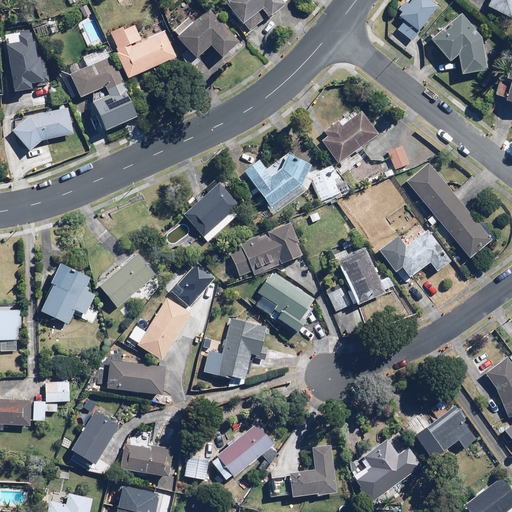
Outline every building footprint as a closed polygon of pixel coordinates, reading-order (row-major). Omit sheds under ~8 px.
[(201,0),(197,0),(170,26),(199,57),(211,45),(222,58),(240,41),(201,0)] [(285,0),(223,0),(244,23),(262,7),(271,19),(288,3),(285,0)] [(412,0),(409,6),(405,3),(401,9),(404,12),(401,17),(406,20),(399,30),(414,40),(438,5),(431,0),(412,0)] [(511,0),(491,0),(488,6),(511,17),(511,0)] [(430,33),(434,38),(432,39),(451,61),(460,54),(462,74),(489,69),(483,38),(461,14),(443,29),(440,25),(430,33)] [(124,27),(111,32),(119,52),(117,53),(126,77),(176,56),(166,30),(142,40),(136,26),(126,30),(124,27)] [(22,41),(7,43),(11,66),(5,67),(9,91),(33,88),(32,82),(46,80),(42,56),(38,56),(34,31),(21,33),(22,41)] [(84,56),(89,67),(74,74),(69,63),(58,68),(72,98),(80,94),(82,98),(106,87),(109,93),(93,101),(108,131),(139,116),(111,56),(107,58),(102,48),(84,56)] [(74,133),(69,108),(33,115),(13,129),(30,150),(43,140),(74,133)] [(340,164),(355,152),(356,154),(364,148),(362,146),(378,134),(360,111),(343,124),(340,120),(319,137),(340,164)] [(401,146),(388,152),(396,169),(409,163),(401,146)] [(261,160),(245,171),(272,208),(300,188),(311,165),(289,154),(283,166),(278,171),(273,164),(267,169),(261,160)] [(429,164),(407,182),(472,257),(493,239),(429,164)] [(330,168),(311,175),(321,201),(339,194),(330,168)] [(233,211),(240,204),(220,182),(184,214),(209,242),(238,216),(233,211)] [(254,276),(303,255),(298,243),(300,242),(291,222),(229,248),(240,276),(253,271),(254,276)] [(428,229),(426,230),(419,222),(399,237),(397,234),(378,250),(396,272),(402,267),(411,277),(430,263),(437,272),(450,261),(443,253),(446,251),(428,229)] [(328,288),(337,311),(386,293),(385,290),(394,286),(390,276),(381,279),(368,246),(350,253),(349,249),(337,254),(347,281),(328,288)] [(158,275),(138,252),(99,283),(119,307),(158,275)] [(217,276),(196,258),(171,287),(192,305),(217,276)] [(69,324),(75,311),(76,310),(86,314),(95,294),(87,291),(89,286),(87,285),(91,277),(63,264),(60,262),(51,282),(52,282),(45,298),(47,299),(41,312),(69,324)] [(259,293),(262,295),(255,306),(272,317),(298,334),(307,319),(304,317),(315,298),(274,271),(259,293)] [(191,313),(167,299),(139,345),(164,360),(191,313)] [(17,305),(0,304),(0,353),(17,353),(17,341),(23,340),(22,310),(17,310),(17,305)] [(225,343),(212,340),(210,351),(205,372),(246,381),(252,355),(261,357),(267,327),(231,319),(226,341),(225,343)] [(511,363),(507,357),(486,373),(498,388),(508,417),(511,416),(511,425),(505,431),(511,438),(511,363)] [(96,383),(109,385),(108,388),(163,394),(166,366),(111,360),(110,373),(98,371),(96,383)] [(49,381),(48,403),(47,411),(57,412),(58,401),(70,402),(71,382),(49,381)] [(0,398),(0,391),(0,387),(0,429),(3,430),(4,424),(31,426),(31,421),(32,400),(0,398)] [(46,401),(34,401),(33,420),(45,421),(46,401)] [(468,419),(456,403),(416,434),(434,458),(458,439),(464,448),(477,438),(464,422),(468,419)] [(72,449),(76,451),(71,459),(89,471),(94,462),(97,464),(121,426),(96,411),(72,449)] [(235,477),(275,442),(258,422),(212,461),(227,479),(233,474),(235,477)] [(368,467),(356,476),(365,487),(362,489),(372,503),(422,463),(409,447),(400,454),(387,438),(361,458),(368,467)] [(151,449),(124,445),(121,470),(171,476),(174,448),(151,445),(151,449)] [(337,493),(332,445),(313,447),(316,470),(290,472),(293,498),(337,493)] [(209,458),(188,455),(184,475),(205,479),(209,458)] [(505,511),(511,507),(511,487),(503,476),(457,511),(505,511)] [(123,483),(116,511),(154,511),(159,492),(123,483)] [(49,501),(47,511),(89,511),(92,498),(68,494),(67,504),(49,501)]
